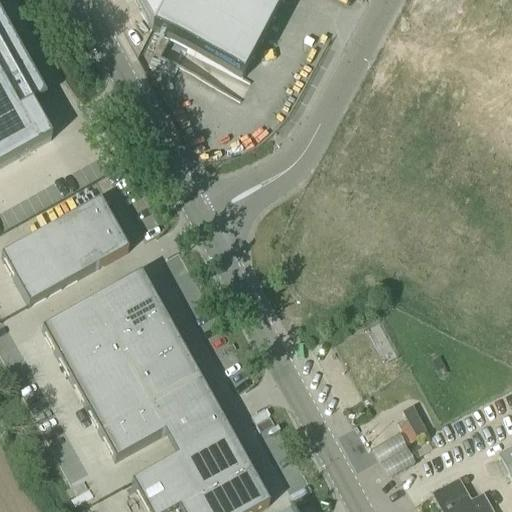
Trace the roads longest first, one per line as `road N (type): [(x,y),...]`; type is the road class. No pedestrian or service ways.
road 1 (unclassified): [(360,511),(202,220)]
road 2 (unclassified): [(202,220),(301,160),(391,0)]
road 3 (unclassified): [(202,220),(76,0)]
